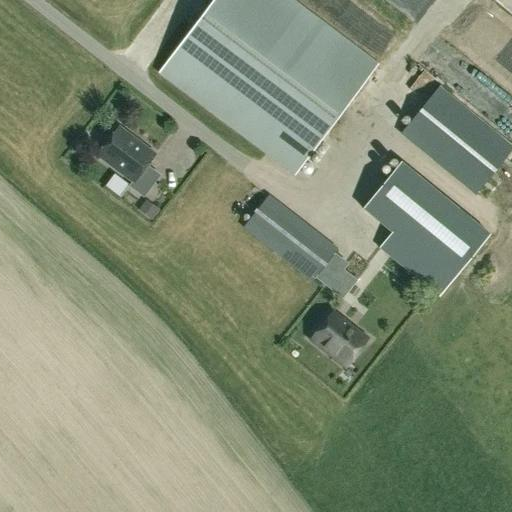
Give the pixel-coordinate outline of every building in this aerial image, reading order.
[(289,0),(214,0),(158,74),(293,175),(376,65),(289,0)] [(425,23),(435,5),(426,0),(410,0),(404,11),(425,23)] [(511,147),(441,88),(403,134),(477,195),(511,152),(511,147)] [(119,128),(98,155),(134,183),(155,155),(119,128)] [(400,162),(362,208),(392,232),(379,248),(433,293),(438,296),(488,234),(400,162)] [(136,184),(150,195),(167,174),(153,163),(136,184)] [(338,249),(268,196),(244,228),(314,281),(317,277),(327,285),(341,267),(330,259),(338,249)] [(333,313),(312,339),(346,367),(367,340),(333,313)]
